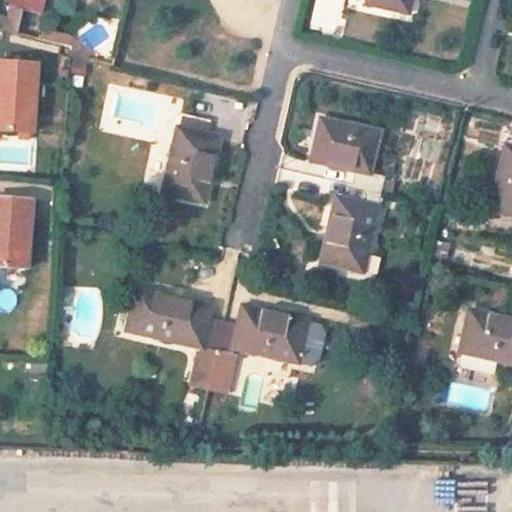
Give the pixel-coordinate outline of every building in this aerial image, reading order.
[(8,0),(7,7),(39,15),(42,0),(8,0)] [(366,0),(366,4),(408,14),(410,0),(366,0)] [(79,60),(81,55),(73,37),(68,37),(67,57),(79,60)] [(0,63),(0,130),(33,132),(36,66),(0,63)] [(205,203),(219,139),(206,136),(210,122),(180,116),(164,195),(205,203)] [(368,174),(377,132),(320,120),(311,162),(355,172),(349,201),(334,197),(319,265),(362,274),(384,178),(368,174)] [(511,133),(508,133),(490,212),(511,216),(511,133)] [(0,201),(0,266),(26,267),(30,203),(0,201)] [(134,290),(126,331),(199,348),(190,387),(225,395),(234,356),(230,355),(232,349),(311,366),(320,360),(325,333),(319,324),(242,307),(237,326),(208,319),(210,308),(134,290)] [(377,311),(403,317),(406,303),(380,297),(377,311)] [(511,319),(469,311),(460,353),(511,363),(511,319)] [(62,352),(60,367),(80,371),(81,356),(62,352)] [(460,353),(457,362),(487,373),(490,363),(460,353)] [(29,377),(46,377),(46,366),(30,366),(29,377)]
